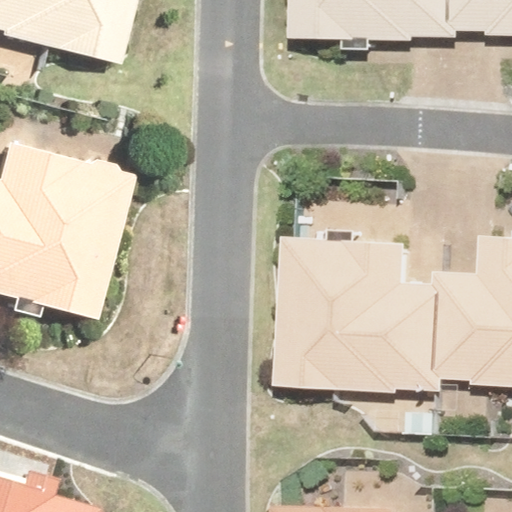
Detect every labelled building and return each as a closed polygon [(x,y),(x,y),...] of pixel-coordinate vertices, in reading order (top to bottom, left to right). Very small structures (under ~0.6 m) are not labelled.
[(0,0),(0,33),(107,63),(124,0),(0,0)] [(511,0),(291,0),(290,43),(469,47),(470,31),(511,31),(511,0)] [(0,298),(104,327),(146,172),(15,137),(4,175),(0,174),(0,298)] [(299,232),(298,385),(477,387),(477,371),(511,371),(511,220),(503,220),(502,260),(454,260),(454,274),(433,265),(434,234),(309,232),(299,232)] [(0,511),(89,511),(93,499),(0,473),(0,511)]
